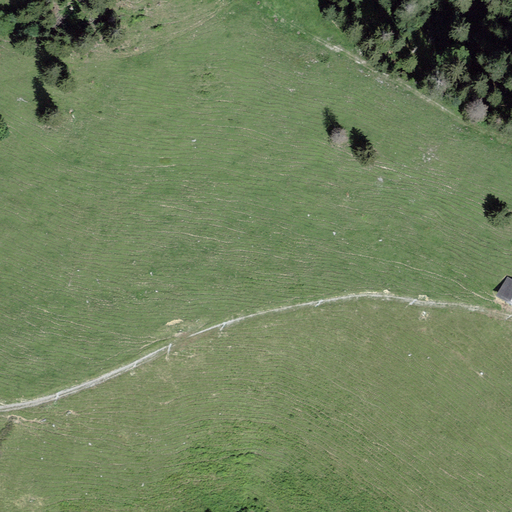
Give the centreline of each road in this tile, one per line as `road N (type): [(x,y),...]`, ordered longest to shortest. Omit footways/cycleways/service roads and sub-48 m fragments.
road 1 (track): [(0,409),(49,399),(232,323),(355,296),(511,318)]
road 2 (track): [(511,135),(334,41),(279,0)]
